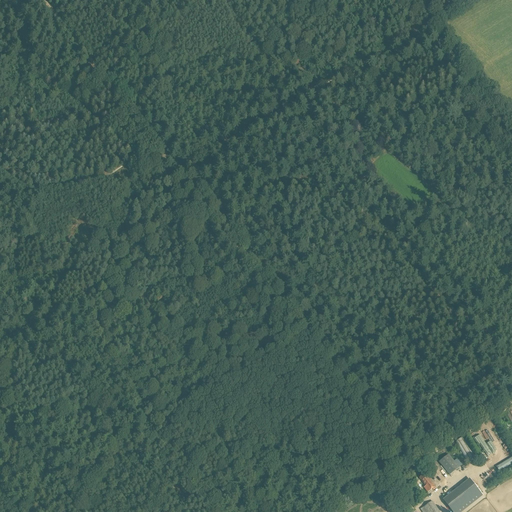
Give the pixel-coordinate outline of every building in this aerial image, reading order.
[(464,437),(455,442),(468,464),(477,458),(464,437)] [(449,455),(439,462),(449,475),(459,468),(449,455)] [(511,458),(498,468),(502,475),(511,468),(511,458)] [(425,474),(420,478),(426,487),(424,488),(427,492),(432,489),(433,490),(436,488),(435,487),(425,474)] [(471,481),(445,503),(452,511),(459,511),(481,493),(471,481)] [(403,502),(409,509),(412,507),(406,500),(403,502)] [(439,511),(432,501),(420,509),(422,511),(439,511)]
